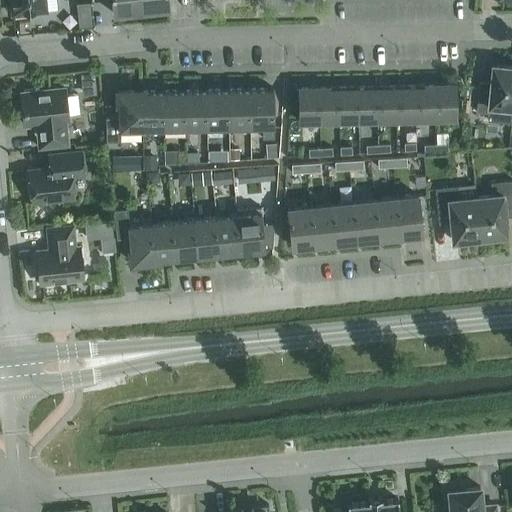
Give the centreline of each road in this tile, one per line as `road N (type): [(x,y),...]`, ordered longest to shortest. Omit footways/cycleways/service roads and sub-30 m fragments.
road 1 (residential): [(511,30),(0,54)]
road 2 (residential): [(511,274),(5,322)]
road 3 (tertiary): [(511,316),(156,351)]
road 4 (residential): [(303,468),(267,465),(20,492)]
road 5 (residential): [(511,446),(303,468)]
road 6 (tertiary): [(12,388),(100,375),(156,351)]
road 7 (tertiary): [(156,351),(9,357)]
